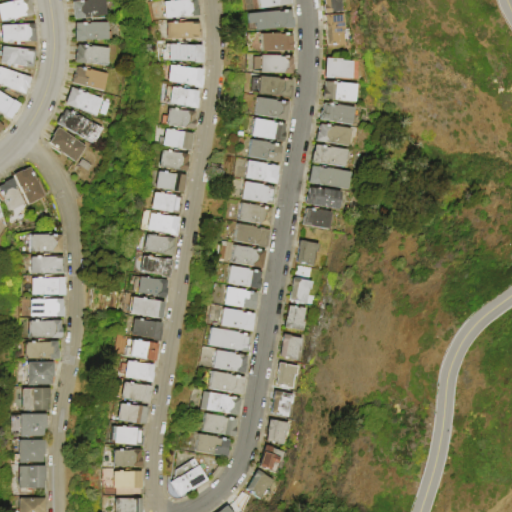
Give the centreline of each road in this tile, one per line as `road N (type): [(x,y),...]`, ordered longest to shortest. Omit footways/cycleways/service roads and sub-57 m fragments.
road 1 (tertiary): [(417,511),(453,353),(511,292),(504,0)]
road 2 (residential): [(193,511),(221,493),(246,453),(301,108),(303,0)]
road 3 (residential): [(154,511),(155,436),(212,88),(211,0)]
road 4 (residential): [(56,511),(58,426),(75,336),(74,231),(63,192),(21,140)]
road 5 (tertiary): [(0,161),(46,93),(53,42),(47,0)]
